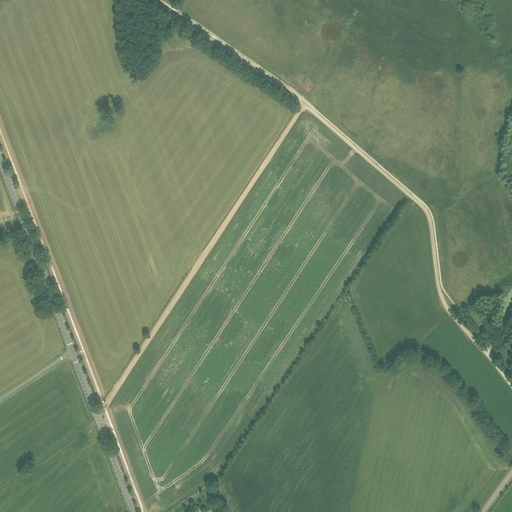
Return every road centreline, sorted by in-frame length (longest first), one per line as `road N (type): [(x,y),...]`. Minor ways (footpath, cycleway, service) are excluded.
road 1 (track): [(152,0),(304,104),(425,208),(440,299),(489,358)]
road 2 (track): [(96,414),(306,102)]
road 3 (tertiary): [(133,511),(0,161)]
